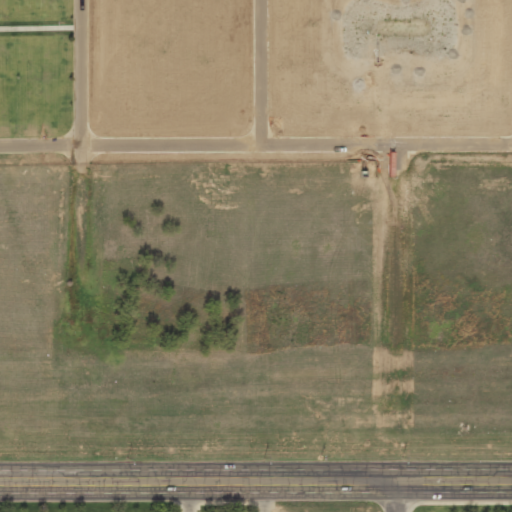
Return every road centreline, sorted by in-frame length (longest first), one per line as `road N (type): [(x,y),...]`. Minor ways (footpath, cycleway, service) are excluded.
road 1 (secondary): [(0,481),(511,481)]
road 2 (residential): [(80,0),(80,145),(0,146)]
